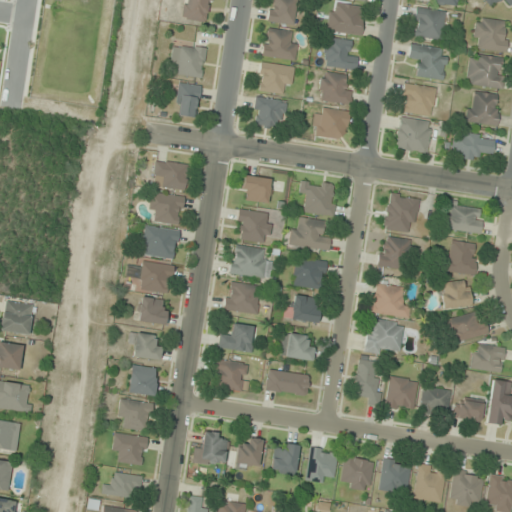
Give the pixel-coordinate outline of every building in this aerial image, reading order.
[(180,0),(178,19),(208,23),(211,0),(180,0)] [(269,0),(266,21),(292,26),(296,0),(269,0)] [(455,8),(456,0),(428,0),(428,1),(455,8)] [(511,0),(483,0),(492,9),(500,0),(503,0),(509,5),(511,2),(511,0)] [(362,6),(329,5),(328,33),(361,34),(362,6)] [(443,10),(412,9),(411,37),(442,38),(443,10)] [(508,23),(475,18),(472,40),(478,41),(476,49),(504,53),(508,23)] [(288,41),(290,32),(266,28),(261,55),(293,61),(297,42),(288,41)] [(356,54),(348,53),(349,40),(325,37),(322,66),(355,70),(356,54)] [(170,65),(178,65),(177,76),(202,78),(204,48),(172,45),(170,65)] [(408,63),(416,63),(415,78),(443,80),(445,48),(409,46),(408,63)] [(503,59),(468,56),(466,85),(501,88),(503,59)] [(288,95),(291,67),(259,63),(256,91),(288,95)] [(352,87),(344,85),(345,76),(321,72),(317,100),(349,105),(352,87)] [(175,115),(195,118),(199,86),(180,84),(175,115)] [(435,87),(403,84),(400,113),(432,116),(435,87)] [(465,121),(494,126),(498,96),(470,91),(465,121)] [(286,104),(257,96),(250,122),(279,130),(286,104)] [(311,135),(343,140),(348,113),(315,107),(311,135)] [(430,122),(399,118),(395,149),(427,152),(430,122)] [(492,154),(493,137),(454,133),(451,157),(480,160),(481,153),(492,154)] [(161,187),(183,191),(188,166),(155,160),(153,176),(163,177),(161,187)] [(238,197),(265,205),(272,183),(246,174),(238,197)] [(334,185),(299,181),(298,195),(304,195),(302,213),(331,216),(334,185)] [(148,220),(178,225),(183,198),(152,193),(148,220)] [(418,198),(388,193),(382,228),(412,234),(418,198)] [(482,209),(448,206),(446,230),(479,233),(482,209)] [(237,241),(268,241),(268,212),(237,212),(237,241)] [(320,237),(322,221),(298,218),(297,229),(290,228),(287,246),(327,251),(328,238),(320,237)] [(173,259),(177,231),(144,226),(140,255),(173,259)] [(377,266),(407,271),(412,241),(381,237),(377,266)] [(475,273),(475,243),(446,243),(446,273),(475,273)] [(229,274),(268,279),(270,261),(261,260),(262,249),(232,246),(229,274)] [(293,287),(323,287),(324,261),(294,260),(293,287)] [(167,294),(172,267),(142,261),(137,289),(167,294)] [(259,286),(228,282),(224,310),(255,314),(259,286)] [(441,282),(441,308),(468,308),(468,282),(441,282)] [(400,305),(402,287),(373,284),(371,314),(407,317),(408,306),(400,305)] [(318,297),(291,297),(291,321),(318,321),(318,297)] [(164,325),(166,300),(139,298),(137,322),(164,325)] [(2,301),(0,319),(0,331),(28,335),(31,304),(2,301)] [(445,320),(451,343),(486,335),(480,311),(445,320)] [(398,352),(402,323),(369,319),(364,352),(380,354),(380,349),(398,352)] [(218,349),(250,352),(253,326),(231,324),(230,334),(219,333),(218,349)] [(305,346),(307,337),(289,333),(283,356),(310,362),(313,348),(305,346)] [(159,337),(128,334),(128,346),(133,347),(133,357),(157,360),(159,337)] [(0,368),(18,370),(20,345),(0,343),(0,368)] [(471,371),(501,371),(502,346),(471,346),(471,371)] [(358,358),(353,394),(362,396),(361,403),(378,405),(381,382),(373,381),(375,361),(358,358)] [(212,388),(244,391),(247,363),(215,360),(212,388)] [(127,393),(153,395),(155,368),(130,366),(127,393)] [(264,390),(305,396),(308,376),(267,369),(264,390)] [(413,379),(386,379),(386,409),(413,409),(413,379)] [(502,425),(504,415),(511,416),(511,413),(511,395),(508,394),(510,383),(491,380),(485,423),(502,425)] [(0,409),(27,412),(29,385),(0,382),(0,409)] [(447,389),(421,389),(421,413),(447,413),(447,389)] [(146,431),(150,404),(118,399),(116,418),(123,419),(122,428),(146,431)] [(482,404),(460,399),(456,419),(479,423),(482,404)] [(0,449),(13,453),(19,425),(0,420),(0,449)] [(191,462),(222,467),(227,436),(204,432),(202,446),(194,445),(191,462)] [(111,451),(120,452),(118,462),(142,465),(145,437),(113,433),(111,451)] [(259,470),(259,439),(246,439),(246,445),(235,445),(235,470),(259,470)] [(271,470),(295,473),(297,446),(282,444),(282,451),(273,450),(271,470)] [(336,453),(309,448),(303,479),(330,484),(336,453)] [(372,458),(343,454),(338,486),(368,490),(372,458)] [(405,493),(409,463),(381,459),(377,489),(405,493)] [(0,489),(8,490),(9,461),(0,460),(0,489)] [(129,497),(130,488),(139,489),(140,476),(113,473),(112,485),(102,484),(101,494),(129,497)] [(480,505),(480,473),(451,473),(451,505),(480,505)] [(484,508),(511,511),(511,480),(489,476),(484,508)] [(209,511),(210,511),(200,509),(202,500),(188,497),(186,511),(209,511)] [(10,511),(13,501),(0,498),(0,511),(10,511)] [(242,511),(244,504),(219,501),(217,511),(242,511)]
